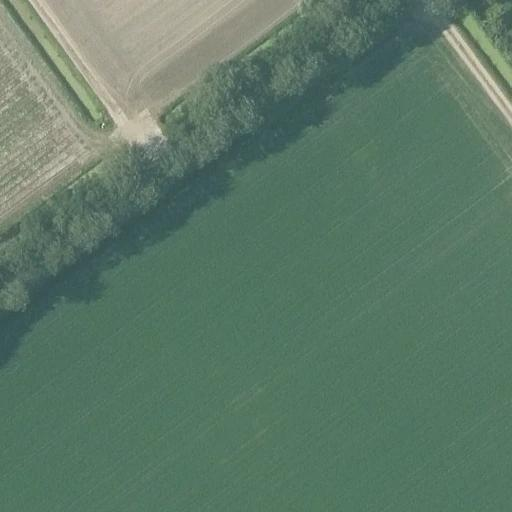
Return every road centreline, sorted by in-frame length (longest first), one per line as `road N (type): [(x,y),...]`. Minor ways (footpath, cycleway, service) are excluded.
road 1 (unclassified): [(0,294),(393,0)]
road 2 (track): [(31,0),(156,180)]
